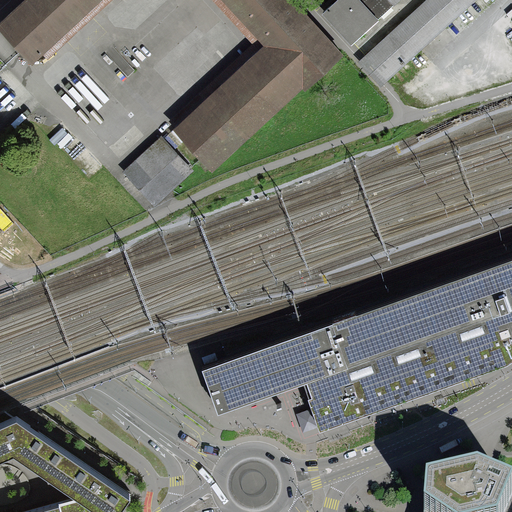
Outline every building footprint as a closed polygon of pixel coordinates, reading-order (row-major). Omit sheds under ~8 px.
[(292,0),(16,0),(0,15),(0,33),(18,53),(29,65),(40,54),(98,0),(221,0),(264,46),(176,128),(172,131),(200,160),(212,173),(303,89),(305,92),(344,56),(340,51),(292,0)] [(221,0),(98,0),(40,54),(46,60),(109,0),(208,0),(252,46),(170,122),(176,128),(264,46),(221,0)] [(358,0),(338,0),(322,15),(351,46),(378,21),(377,20),(358,0)] [(358,0),(377,20),(394,5),(388,0),(358,0)] [(426,0),(359,61),(382,87),(478,0),(426,0)] [(130,62),(124,67),(130,76),(137,72),(130,62)] [(161,136),(122,172),(155,207),(194,171),(161,136)] [(0,222),(5,231),(15,225),(6,210),(0,213),(0,222)] [(511,254),(203,364),(218,408),(303,379),(306,385),(307,389),(320,425),(384,402),(508,359),(511,355),(511,254)] [(0,452),(8,449),(12,452),(73,493),(57,498),(7,511),(109,511),(124,491),(29,426),(11,413),(9,409),(0,412),(0,452)] [(511,495),(473,480),(424,493),(423,511),(506,511),(511,499),(511,495)]
